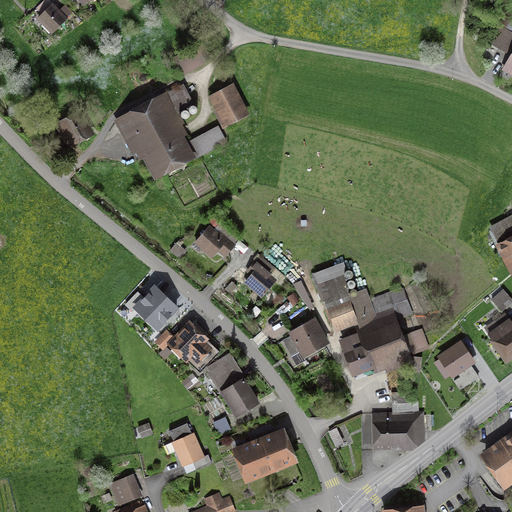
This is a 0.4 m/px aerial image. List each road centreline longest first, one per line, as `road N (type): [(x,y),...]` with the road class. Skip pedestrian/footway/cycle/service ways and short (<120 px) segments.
road 1 (unclassified): [(346,511),(308,431),(249,349),(0,124)]
road 2 (residential): [(203,0),(263,40),(458,71),(511,103)]
road 3 (tertiary): [(511,383),(353,511)]
